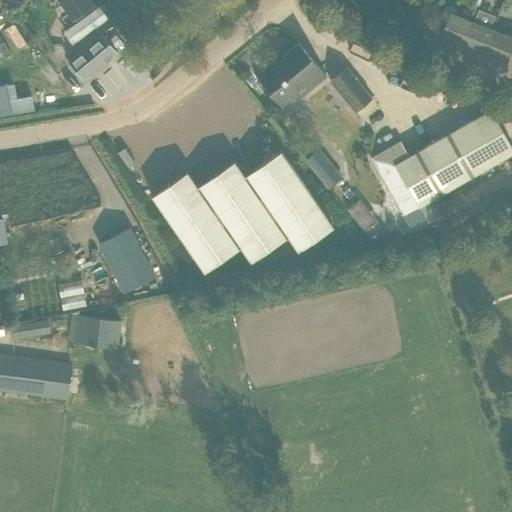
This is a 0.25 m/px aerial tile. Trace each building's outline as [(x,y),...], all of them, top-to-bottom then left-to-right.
[(87,0),(56,0),(71,20),(92,5),(87,0)] [(439,38),(464,47),(473,22),(481,0),(474,0),(470,5),(465,19),(454,14),(456,10),(453,7),(449,5),(444,7),(439,19),(445,21),(439,38)] [(464,47),(483,55),(492,30),(473,22),(464,47)] [(511,37),(492,30),(483,55),(506,64),(511,48),(511,37)] [(104,42),(68,68),(83,88),(118,62),(104,42)] [(273,63),(270,59),(253,73),(266,88),(285,110),(294,102),(326,76),(298,42),(273,63)] [(371,98),(345,67),(329,80),(355,111),(371,98)] [(145,77),(139,70),(132,76),(138,83),(145,77)] [(366,118),(380,104),(374,98),(360,112),(366,118)] [(403,216),(499,161),(511,153),(511,147),(490,109),(408,155),(400,141),(370,158),(380,175),(403,216)] [(319,148),(305,160),(316,174),(331,162),(319,148)] [(151,196),(163,212),(203,272),(240,247),(250,262),(287,236),(297,251),(332,227),(292,167),(280,151),(244,176),(234,161),(197,186),(187,172),(151,196)] [(333,166),(319,178),(328,188),(342,176),(333,166)] [(364,211),(353,219),(361,229),(371,220),(364,211)] [(98,242),(124,292),(155,276),(130,226),(98,242)] [(59,284),(64,308),(88,304),(84,280),(59,284)] [(71,314),(67,341),(116,348),(119,320),(71,314)] [(17,338),(53,330),(50,316),(14,324),(17,338)] [(0,353),(0,389),(67,397),(71,363),(0,353)]
